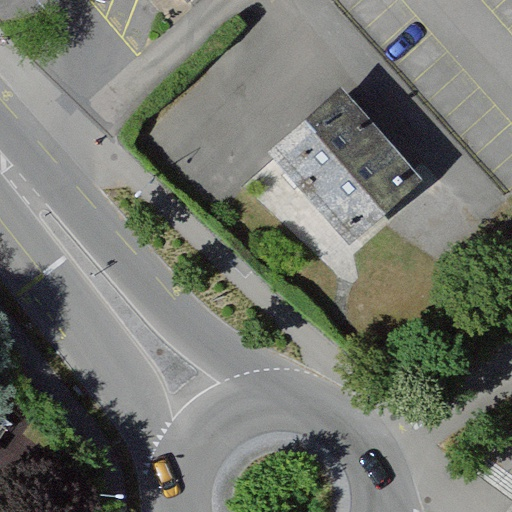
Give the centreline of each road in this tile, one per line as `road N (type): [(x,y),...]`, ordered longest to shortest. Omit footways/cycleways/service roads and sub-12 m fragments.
road 1 (secondary): [(0,165),(215,420)]
road 2 (secondary): [(386,511),(376,457),(331,414),(266,400),(215,420)]
